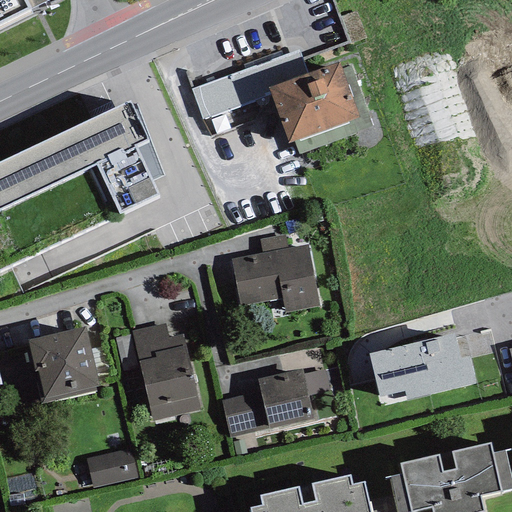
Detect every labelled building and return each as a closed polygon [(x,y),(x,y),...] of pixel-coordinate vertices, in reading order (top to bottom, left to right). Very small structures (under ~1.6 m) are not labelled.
[(0,0),(0,29),(33,14),(31,9),(26,0),(0,0)] [(26,0),(31,9),(49,0),(26,0)] [(191,89),(202,121),(271,95),(269,89),(309,74),(299,48),(191,89)] [(309,74),(269,89),(271,95),(288,142),(360,118),(338,63),(309,74)] [(130,101),(0,161),(0,271),(159,196),(135,145),(148,139),(130,101)] [(262,253),(230,259),(240,306),(282,299),(285,313),(319,307),(308,245),(287,248),(285,235),(259,240),(262,253)] [(165,324),(132,331),(152,421),(201,413),(183,335),(169,338),(165,324)] [(85,327),(27,340),(41,404),(96,391),(95,387),(99,386),(85,327)] [(453,334),(368,355),(378,397),(405,391),(407,401),(474,385),(467,359),(460,361),(453,334)] [(260,391),(221,401),(230,438),(314,419),(308,395),(304,374),(303,369),(257,379),(260,391)] [(304,374),(308,395),(329,391),(324,370),(304,374)] [(400,463),(402,473),(391,476),(398,511),(414,511),(431,508),(432,511),(481,511),(483,511),(480,497),(511,489),(511,486),(504,451),(491,454),(489,443),(451,452),(456,470),(441,474),(437,455),(400,463)] [(139,478),(132,448),(85,459),(92,489),(139,478)] [(32,473),(6,479),(9,493),(35,488),(32,473)] [(259,496),(262,505),(250,508),(251,511),(370,511),(363,483),(351,486),(348,475),(311,484),(315,502),(301,506),(296,487),(259,496)]
